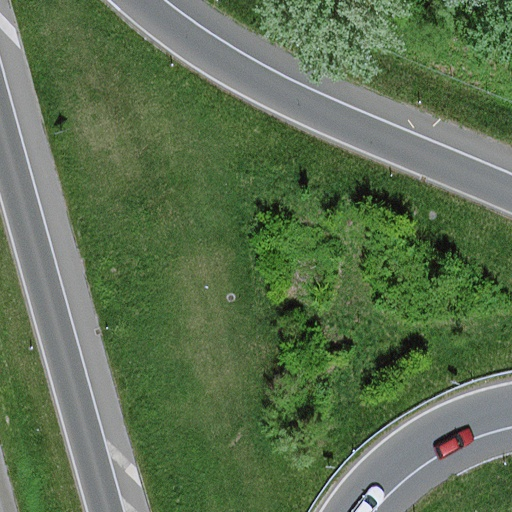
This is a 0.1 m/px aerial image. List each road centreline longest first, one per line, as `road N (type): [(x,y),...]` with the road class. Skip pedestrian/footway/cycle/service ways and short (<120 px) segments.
road 1 (motorway): [(511,200),(294,110),(132,0)]
road 2 (motorway): [(108,511),(0,119)]
road 3 (motorway): [(353,511),(403,455),(448,428),(511,407)]
